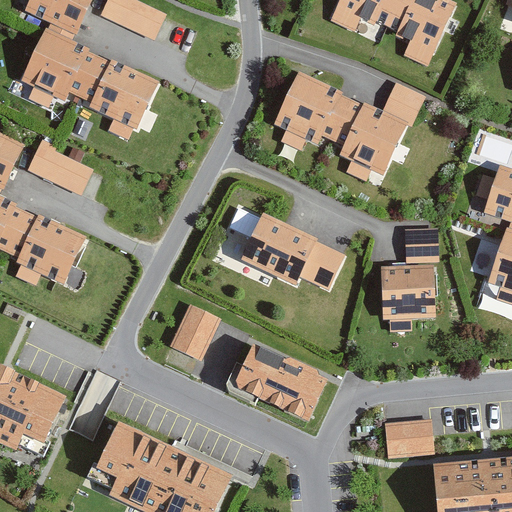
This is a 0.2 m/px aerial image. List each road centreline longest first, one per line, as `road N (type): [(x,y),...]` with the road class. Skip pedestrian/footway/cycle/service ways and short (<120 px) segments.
road 1 (residential): [(313,457),(113,363),(245,101),(252,60),(247,0)]
road 2 (residential): [(511,381),(351,397),(319,447)]
road 3 (unknown): [(160,271),(32,198)]
